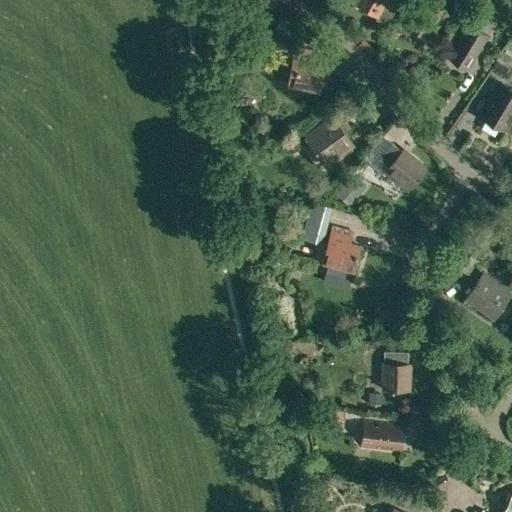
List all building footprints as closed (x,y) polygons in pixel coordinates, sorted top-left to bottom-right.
[(356,0),(378,13),(374,20),(385,26),(400,0),(356,0)] [(427,38),(447,4),(440,0),(418,0),(404,25),(427,38)] [(467,71),(488,37),(465,24),(445,57),(467,71)] [(288,38),(263,33),(261,45),(286,50),(288,38)] [(318,92),(326,54),(295,48),(287,86),(318,92)] [(503,132),(511,116),(511,90),(500,84),(480,118),(503,132)] [(332,117),(309,134),(329,162),(352,145),(332,117)] [(407,190),(426,167),(412,156),(409,160),(400,153),(402,151),(392,143),(379,158),(388,166),(384,171),(407,190)] [(353,272),(359,246),(349,243),(352,232),(332,227),(323,264),(353,272)] [(465,299),(490,314),(498,301),(502,303),(511,290),(482,272),(465,299)] [(409,390),(410,364),(407,364),(407,352),(384,351),(383,363),(382,363),(381,389),(409,390)] [(325,404),(326,423),(348,422),(347,403),(325,404)] [(401,453),(404,426),(365,421),(361,448),(401,453)] [(511,511),(511,498),(505,511),(486,511),(485,511),(484,511),(511,511)]
